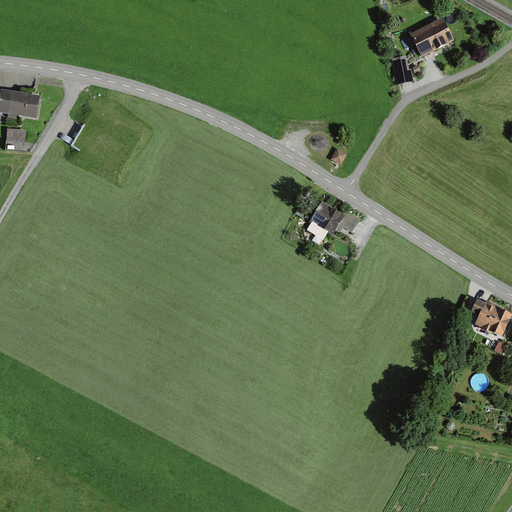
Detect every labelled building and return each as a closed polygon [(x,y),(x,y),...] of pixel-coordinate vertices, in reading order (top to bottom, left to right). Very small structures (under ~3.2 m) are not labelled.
[(452,43),(440,22),(409,39),(420,60),(452,43)] [(397,86),(412,83),(407,59),(392,62),(397,86)] [(0,114),(36,119),(39,99),(2,94),(0,106),(0,114)] [(138,137),(104,117),(101,121),(91,115),(72,148),(117,174),(138,137)] [(27,133),(7,131),(6,145),(26,146),(27,133)] [(339,166),(345,155),(335,150),(329,160),(339,166)] [(329,234),(338,215),(315,203),(305,222),(329,234)] [(359,221),(347,213),(336,231),(348,239),(359,221)] [(503,325),(506,316),(471,301),(466,312),(475,316),(470,328),(501,341),(507,327),(503,325)]
